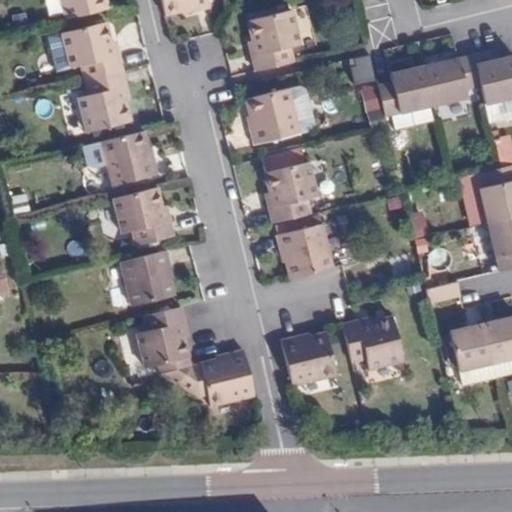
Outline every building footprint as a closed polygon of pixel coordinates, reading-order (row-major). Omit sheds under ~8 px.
[(61,0),(66,19),(107,8),(105,0),(61,0)] [(160,0),(164,15),(181,10),(194,7),(195,12),(208,8),(206,0),(160,0)] [(194,7),(181,10),(181,15),(195,12),(194,7)] [(255,71),(292,61),(289,47),(298,44),(290,10),(249,21),(252,38),(256,54),(251,55),(255,71)] [(86,79),(123,70),(120,55),(114,56),(111,42),(105,23),(63,33),(71,67),(83,64),(86,79)] [(256,54),(252,38),(247,41),(251,55),(256,54)] [(114,56),(120,55),(116,41),(111,42),(114,56)] [(487,62),(494,60),(492,49),(489,50),(485,51),(487,62)] [(511,56),(494,60),(487,62),(485,51),(472,54),(479,84),(484,104),(511,97),(511,56)] [(466,87),(479,84),(472,54),(423,66),(432,104),(468,95),(466,87)] [(405,127),(436,119),(432,104),(423,66),(389,73),(391,82),(376,85),(384,116),(400,113),(405,127)] [(127,84),(123,70),(86,79),(89,93),(79,96),(86,130),(129,120),(124,101),(121,86),(127,84)] [(130,100),(127,84),(121,86),(124,101),(130,100)] [(246,99),(251,115),(254,128),(248,130),(252,143),(309,129),(312,123),(305,90),(298,86),(246,99)] [(377,102),(374,87),(362,91),(366,105),(377,102)] [(511,97),(484,104),(487,117),(511,110),(511,97)] [(254,128),(251,115),(244,117),(248,130),(254,128)] [(489,117),(487,117),(499,168),(511,164),(511,157),(502,160),(494,126),(491,127),(489,117)] [(149,160),(143,131),(102,141),(113,185),(158,174),(155,158),(149,160)] [(267,206),(271,223),(308,214),(304,199),(316,196),(308,162),(265,173),(269,191),(273,205),(267,206)] [(477,188),(485,223),(511,216),(511,164),(499,168),(481,172),(484,186),(477,188)] [(160,206),(155,188),(113,198),(121,231),(132,229),(136,243),(172,235),(169,219),(163,220),(160,206)] [(264,192),(267,206),(273,205),(269,191),(264,192)] [(402,202),(399,192),(390,194),(393,204),(402,202)] [(166,205),(160,206),(163,220),(169,219),(166,205)] [(511,216),(485,223),(497,271),(511,267),(511,216)] [(289,278),(331,268),(320,225),(275,236),(278,249),(283,248),(286,260),(289,278)] [(169,264),(166,250),(120,262),(130,303),(171,294),(165,265),(169,264)] [(459,294),(456,281),(425,288),(428,302),(459,294)] [(156,364),(159,373),(178,385),(190,366),(183,337),(178,323),(183,321),(180,307),(142,316),(144,326),(134,329),(144,368),(156,364)] [(356,326),(356,321),(341,325),(350,361),(366,356),(369,368),(402,360),(393,316),(372,321),(356,326)] [(511,316),(482,324),(495,377),(511,372),(511,316)] [(362,320),(356,321),(356,326),(372,321),(371,317),(362,320)] [(178,323),(183,337),(187,337),(185,328),(183,321),(178,323)] [(495,377),(482,324),(448,332),(461,385),(495,377)] [(280,340),(291,386),(335,375),(325,333),(308,337),(296,340),(295,336),(280,340)] [(208,405),(254,395),(242,349),(227,353),(228,357),(216,360),(190,366),(178,385),(197,397),(205,394),(208,405)]
